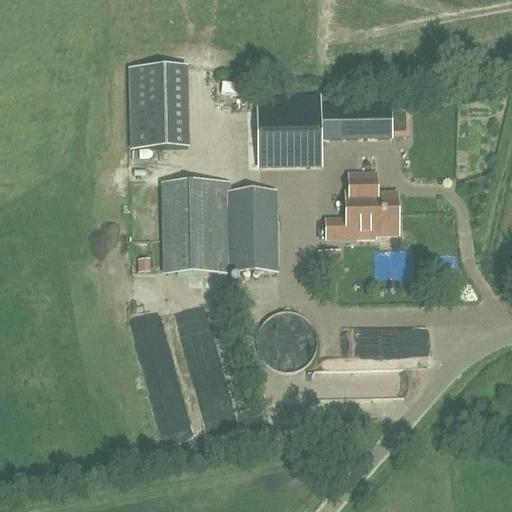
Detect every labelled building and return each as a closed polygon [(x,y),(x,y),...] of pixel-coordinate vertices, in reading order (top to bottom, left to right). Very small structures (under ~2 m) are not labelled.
[(129,73),(131,152),(188,151),(186,72),(129,73)] [(319,102),(258,103),(259,173),(320,172),(319,102)] [(342,109),(342,142),(391,141),(390,108),(342,109)] [(396,198),(376,199),(375,179),(349,179),(349,195),(345,195),(346,223),(326,224),(326,243),(374,242),(374,239),(397,238),(396,198)] [(275,195),(228,196),(228,186),(164,188),(166,277),(277,275),(275,195)] [(334,256),(317,256),(317,283),(334,283),(334,256)] [(138,275),(147,275),(147,262),(137,262),(138,275)] [(261,319),(260,358),(304,359),(305,320),(261,319)]
